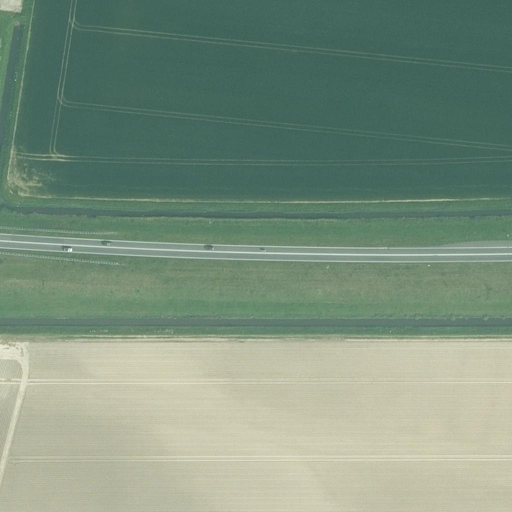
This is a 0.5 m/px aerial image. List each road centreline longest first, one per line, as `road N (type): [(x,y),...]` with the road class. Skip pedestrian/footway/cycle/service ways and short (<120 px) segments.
road 1 (trunk): [(511,254),(0,240)]
road 2 (track): [(0,339),(511,338)]
